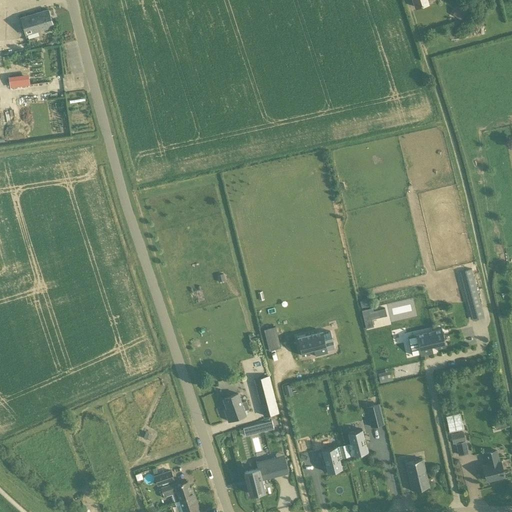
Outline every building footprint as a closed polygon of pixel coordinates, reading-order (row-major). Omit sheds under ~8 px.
[(25,34),(53,26),(48,9),(20,17),(25,34)] [(455,16),(461,20),(466,13),(460,9),(455,16)] [(25,77),(12,78),(12,85),(25,85),(25,77)] [(464,271),(473,304),(468,305),(470,311),(481,308),(471,269),(464,271)] [(372,307),(369,308),(361,310),(365,328),(373,326),(371,319),(386,315),(384,307),(373,310),(372,307)] [(407,339),(412,357),(419,355),(420,357),(432,354),(431,347),(435,346),(436,349),(445,347),(441,328),(432,331),(432,333),(407,339)] [(304,335),(296,337),(301,355),(309,353),(308,350),(313,349),(315,356),(327,353),(326,350),(334,348),(330,331),(305,337),(304,335)] [(377,373),(380,382),(393,379),(391,369),(377,373)] [(253,378),(259,400),(274,396),(268,374),(253,378)] [(290,384),(284,386),(286,395),(292,394),(290,384)] [(228,420),(246,414),(238,392),(223,398),(227,412),(225,412),(228,420)] [(379,404),(366,407),(371,426),(383,423),(379,404)] [(449,432),(464,428),(460,412),(445,415),(449,432)] [(260,424),(262,431),(273,428),(272,421),(260,424)] [(452,435),(453,443),(466,441),(464,432),(452,435)] [(344,449),(347,462),(369,457),(364,434),(349,438),(352,447),(344,449)] [(342,463),(347,462),(344,449),(324,454),(329,476),(344,473),(342,463)] [(486,480),(504,476),(501,461),(500,462),(497,450),(485,453),(487,464),(483,465),(486,480)] [(412,490),(429,486),(422,457),(405,461),(412,490)] [(245,471),(250,494),(263,490),(260,477),(278,473),(275,459),(257,463),(258,468),(245,471)] [(157,485),(174,480),(171,470),(154,475),(157,485)] [(164,497),(172,494),(174,501),(194,495),(191,486),(189,487),(187,481),(175,485),(175,483),(161,488),(164,497)] [(174,502),(180,500),(184,511),(192,511),(199,510),(194,495),(174,501),(174,502)]
